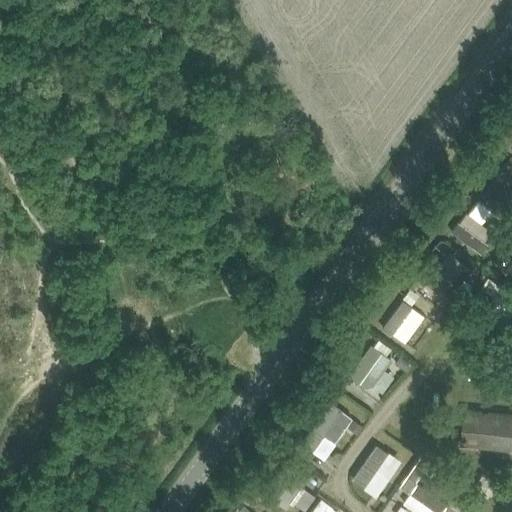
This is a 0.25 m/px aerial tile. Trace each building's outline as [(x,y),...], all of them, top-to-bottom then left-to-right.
[(511,157),(510,157),(490,185),(511,199),(511,197),(511,157)] [(468,215),(484,221),(490,206),(474,199),(468,215)] [(425,280),(447,298),(472,268),(450,250),(425,280)] [(502,251),(494,262),(503,268),(511,258),(502,251)] [(417,271),(408,282),(415,288),(425,277),(417,271)] [(507,320),(511,314),(511,291),(503,285),(488,276),(481,286),(495,295),(487,306),(507,320)] [(418,292),(410,287),(403,297),(410,303),(418,292)] [(497,316),(491,323),(497,329),(503,321),(497,316)] [(392,358),(371,342),(348,374),(365,386),(373,384),(392,358)] [(400,355),(396,362),(407,370),(411,363),(400,355)] [(300,441),(326,458),(354,416),(328,399),(300,441)] [(511,448),(511,414),(464,409),(460,443),(511,448)] [(364,426),(354,418),(348,426),(358,433),(364,426)] [(375,495),(402,458),(377,441),(351,477),(375,495)] [(286,455),(281,461),(297,473),(302,467),(286,455)] [(413,466),(422,472),(430,461),(421,455),(413,466)] [(275,500),(286,509),(305,482),(284,466),(264,493),(275,500)] [(479,500),(492,480),(482,474),(469,494),(479,500)] [(461,476),(448,477),(449,486),(462,484),(461,476)] [(417,479),(401,500),(417,511),(438,511),(447,501),(417,479)] [(457,511),(459,510),(448,503),(441,511),(457,511)]
